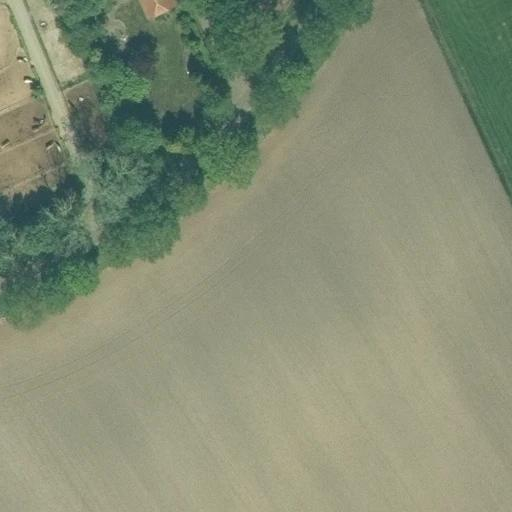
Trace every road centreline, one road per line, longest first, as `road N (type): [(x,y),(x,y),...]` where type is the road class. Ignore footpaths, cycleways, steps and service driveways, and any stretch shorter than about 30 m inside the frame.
road 1 (unclassified): [(0,282),(104,231),(192,162),(317,0)]
road 2 (unknown): [(104,231),(15,0)]
